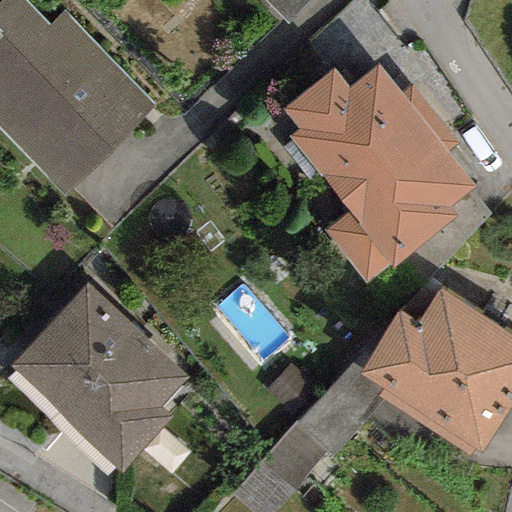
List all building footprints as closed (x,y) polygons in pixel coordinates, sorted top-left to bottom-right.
[(62,0),(48,13),(35,0),(0,0),(0,112),(63,180),(154,95),(64,0),(62,0)] [(314,0),(259,0),(285,27),(314,0)] [(472,184),(376,59),(352,77),(340,61),(283,104),(297,121),(286,130),(344,206),(320,224),(365,282),(431,232),(456,213),(448,202),(472,184)] [(178,357),(83,266),(6,345),(115,450),(167,396),(153,383),(178,357)] [(511,399),(511,341),(433,289),(410,323),(392,312),(355,368),(479,449),(511,399)]
